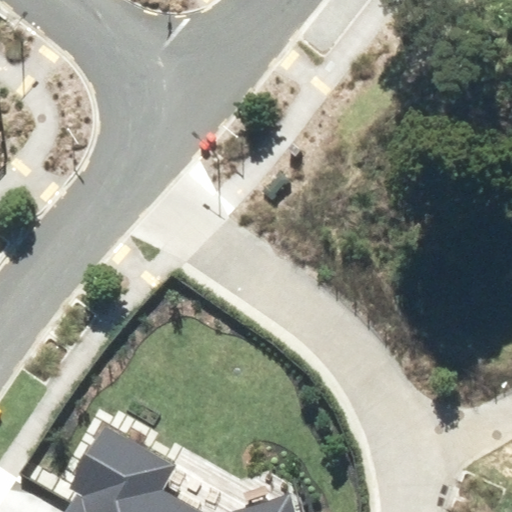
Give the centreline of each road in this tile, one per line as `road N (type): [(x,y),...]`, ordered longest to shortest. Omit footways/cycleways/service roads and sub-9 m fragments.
road 1 (residential): [(123,197),(290,285),(432,420),(447,470),(447,511)]
road 2 (residential): [(0,352),(123,197)]
road 3 (residential): [(195,111),(47,0)]
road 4 (residential): [(281,0),(195,111)]
